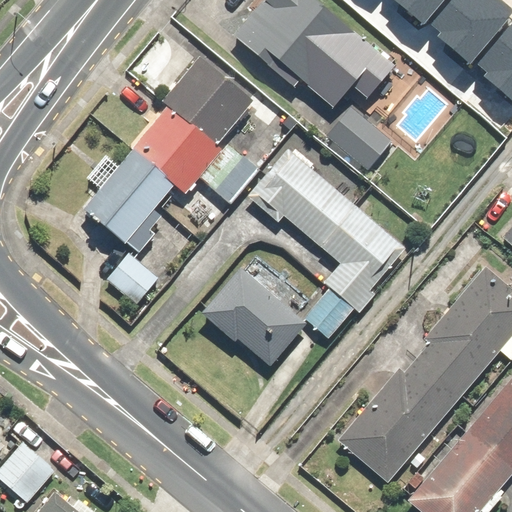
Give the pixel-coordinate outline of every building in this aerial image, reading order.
[(271,47),(336,102),(354,81),(370,94),(399,60),(327,0),(269,0),(241,33),(265,54),(271,47)] [(395,0),(421,22),(439,0),(395,0)] [(440,40),(469,65),(511,14),(494,0),(452,0),(431,24),(444,35),(440,40)] [(485,81),(511,104),(511,23),(476,65),(489,76),(485,81)] [(200,177),(224,150),(221,148),(260,103),(204,55),(165,99),(173,106),(139,146),(182,183),(190,190),(200,177)] [(393,139),(354,107),(328,138),(366,170),(393,139)] [(224,150),(200,177),(234,206),(264,171),(231,142),(224,150)] [(85,207),(140,254),(170,219),(159,209),(182,183),(139,146),(85,207)] [(285,224),(291,216),(345,262),(327,282),(332,286),(306,316),(330,337),(355,307),(361,312),(413,252),(291,146),(250,194),(285,224)] [(511,222),(503,233),(511,241),(511,222)] [(160,277),(132,253),(111,279),(139,302),(160,277)] [(309,322),(246,266),(209,308),(273,364),(309,322)] [(511,359),(511,284),(491,266),(339,435),(388,479),(503,352),(511,359)] [(429,511),(482,511),(484,510),(485,511),(494,511),(507,497),(501,491),(511,477),(511,378),(411,497),(429,511)] [(59,467),(26,441),(1,473),(33,499),(59,467)] [(83,511),(84,511),(56,490),(39,511),(83,511)]
